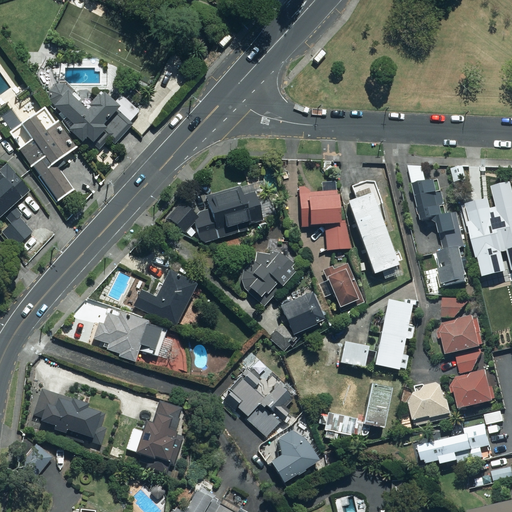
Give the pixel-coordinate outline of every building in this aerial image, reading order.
[(227,41),(223,37),(217,44),(221,48),(227,41)] [(324,54),(320,51),(312,60),(316,64),(324,54)] [(61,85),(52,86),(43,96),(53,104),(49,108),(68,126),(64,131),(78,145),(83,139),(90,145),(102,131),(116,143),(132,126),(130,124),(140,113),(120,95),(110,105),(98,94),(82,112),(74,105),(78,101),(61,85)] [(0,118),(10,132),(5,136),(55,201),(70,190),(51,165),(73,148),(43,108),(21,125),(9,110),(0,116),(0,118)] [(0,217),(2,215),(9,223),(0,231),(0,234),(13,249),(32,231),(20,217),(22,215),(13,205),(28,191),(4,165),(0,168),(0,217)] [(465,165),(450,169),(455,185),(469,182),(465,165)] [(446,215),(438,180),(410,187),(420,226),(435,223),(438,236),(440,236),(443,250),(435,252),(439,270),(435,271),(439,290),(466,284),(458,249),(465,248),(461,229),(456,231),(452,214),(446,215)] [(379,206),(371,183),(350,190),(354,199),(342,203),(368,277),(402,265),(398,251),(390,254),(374,207),(379,206)] [(336,226),(336,192),(307,192),(307,186),(298,186),(298,192),(293,192),(293,199),(297,199),(297,226),(336,226)] [(241,194),(240,190),(201,200),(203,210),(192,213),(182,203),(164,219),(181,237),(194,225),(199,245),(234,236),(232,228),(248,224),(246,219),(259,216),(253,191),(241,194)] [(482,211),(464,215),(477,281),(507,275),(502,254),(511,251),(511,198),(481,204),(482,211)] [(347,229),(324,229),(324,252),(347,251),(347,229)] [(262,299),(275,286),(279,290),(295,274),(270,250),(265,255),(260,250),(252,259),(257,264),(237,284),(262,308),(266,303),(262,299)] [(351,277),(346,262),(321,271),(335,310),(354,303),(346,279),(351,277)] [(193,287),(161,272),(151,295),(135,288),(127,306),(174,328),(193,287)] [(292,342),(290,338),(291,337),(322,322),(305,288),(289,295),(292,300),(276,308),(285,327),(267,336),(274,351),(292,342)] [(440,319),(454,319),(468,299),(441,298),(440,319)] [(396,374),(408,307),(382,303),(376,337),(370,336),(368,345),(374,346),(370,370),(396,374)] [(92,347),(132,364),(138,351),(155,357),(165,331),(107,308),(100,325),(95,323),(89,338),(94,340),(92,347)] [(474,317),(436,325),(442,356),(480,348),(474,317)] [(366,346),(341,342),(337,365),(363,370),(366,346)] [(459,375),(473,372),(481,354),(455,359),(459,375)] [(261,381),(244,368),(218,400),(265,438),(285,414),(279,409),(287,399),(274,388),(264,400),(253,391),(261,381)] [(485,372),(448,380),(455,413),(492,405),(485,372)] [(420,392),(406,395),(411,423),(452,415),(449,400),(443,401),(439,384),(419,388),(420,392)] [(388,389),(366,385),(360,426),(381,429),(388,389)] [(37,419),(35,425),(102,447),(109,427),(96,422),(98,415),(87,411),(88,406),(40,390),(31,417),(37,419)] [(170,454),(176,456),(183,437),(174,434),(182,411),(156,402),(148,425),(144,424),(133,456),(150,461),(147,468),(164,474),(170,454)] [(501,411),(483,414),(486,427),(504,423),(501,411)] [(416,447),(421,467),(438,463),(439,467),(456,463),(454,456),(490,447),(484,424),(462,429),(464,435),(416,447)] [(276,448),(262,457),(281,486),(316,463),(293,428),(272,442),(276,448)] [(51,458),(34,444),(23,458),(39,472),(51,458)] [(511,474),(510,468),(495,472),(497,480),(511,476),(511,474)] [(482,478),(473,480),(475,489),(495,484),(492,470),(481,473),(482,478)] [(173,511),(171,511),(170,511),(205,511),(215,492),(196,483),(181,511),(173,511)] [(231,487),(223,500),(239,510),(247,497),(231,487)] [(511,511),(511,501),(468,511),(511,511)]
